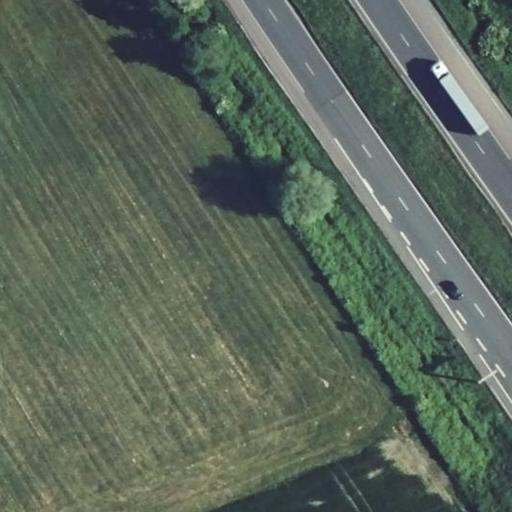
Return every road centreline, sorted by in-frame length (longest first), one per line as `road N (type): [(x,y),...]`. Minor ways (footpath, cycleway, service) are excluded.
road 1 (motorway): [(260,0),(436,252)]
road 2 (motorway): [(511,193),(375,0)]
road 3 (motorway): [(436,252),(511,368)]
road 4 (motorway): [(436,252),(511,356)]
